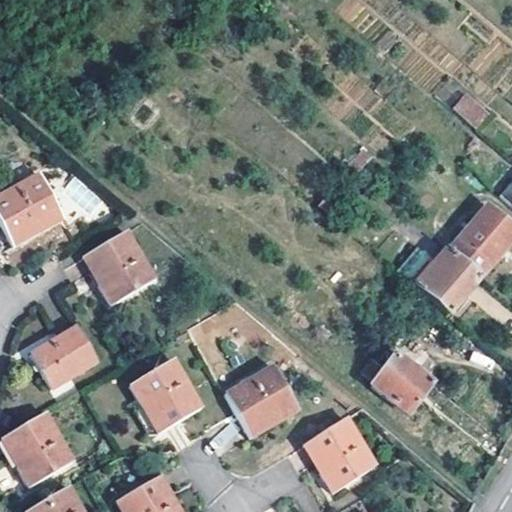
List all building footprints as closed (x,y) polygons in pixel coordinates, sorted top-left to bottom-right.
[(459,102),(451,112),(474,132),(482,121),(459,102)] [(92,222),(107,207),(74,175),(59,190),(92,222)] [(36,181),(0,201),(0,230),(8,245),(11,250),(60,223),(36,181)] [(445,253),(445,255),(477,283),(511,242),(511,234),(485,212),(448,256),(445,253)] [(122,235),(87,255),(105,286),(101,289),(97,291),(106,307),(149,282),(122,235)] [(87,255),(79,260),(97,291),(101,289),(105,286),(87,255)] [(429,273),(413,291),(446,319),(477,283),(445,255),(429,273)] [(416,262),(401,281),(413,291),(429,273),(416,262)] [(73,330),(26,357),(34,370),(47,392),(93,364),(73,330)] [(369,366),(360,378),(372,387),(369,391),(408,419),(430,388),(392,360),(381,375),(369,366)] [(168,365),(125,391),(153,438),(159,434),(196,413),(168,365)] [(272,418),(275,422),(293,411),(268,370),(220,398),(231,416),(240,430),(270,413),(272,418)] [(245,439),(275,422),(272,418),(270,413),(240,430),(245,439)] [(20,471),(17,472),(27,489),(69,464),(41,416),(6,437),(24,468),(20,471)] [(324,475),(316,479),(326,495),(369,470),(341,422),(306,444),(317,462),(324,475)] [(208,437),(215,452),(240,441),(233,426),(208,437)] [(6,437),(0,440),(0,443),(17,472),(20,471),(24,468),(6,437)] [(306,444),(298,449),(316,479),(324,475),(317,462),(306,444)] [(151,484),(108,510),(109,511),(167,511),(159,497),(151,484)] [(31,511),(72,511),(62,494),(31,511)]
